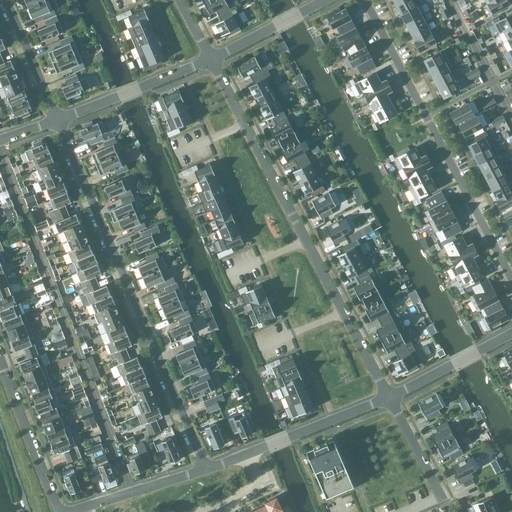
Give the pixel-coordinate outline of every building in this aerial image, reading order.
[(46,1),(49,0),(24,0),(28,9),(46,1)] [(42,15),(45,21),(57,16),(49,0),(46,1),(28,9),(33,19),(42,15)] [(219,17),(231,10),(228,6),(233,3),(231,0),(211,0),(204,4),(210,15),(216,12),(219,17)] [(408,0),(397,6),(397,7),(396,7),(399,12),(400,12),(401,15),(417,7),(421,5),(417,0),(408,0)] [(495,0),(488,4),(493,14),(510,5),(508,1),(507,0),(495,0)] [(417,7),(401,15),(406,24),(422,16),(417,7)] [(133,27),(149,20),(144,8),(139,10),(140,12),(132,15),(129,16),(128,17),(133,27)] [(355,29),(350,20),(351,20),(350,17),(347,12),(346,9),(336,14),(334,11),(326,15),(333,29),(338,26),(343,35),(355,29)] [(231,10),(219,17),(221,21),(215,25),(221,36),(227,34),(228,37),(241,30),(239,27),(244,24),(238,13),(233,15),(231,10)] [(504,32),(503,32),(511,27),(511,14),(495,24),(500,34),(504,32)] [(57,16),(45,21),(47,27),(38,30),(43,42),(64,32),(57,16)] [(422,16),(406,24),(411,33),(427,25),(422,16)] [(133,27),(137,36),(137,37),(153,30),(149,20),(133,27)] [(77,23),(68,27),(71,34),(80,30),(77,23)] [(411,33),(415,42),(416,42),(431,34),(431,33),(427,25),(411,33)] [(511,27),(503,32),(504,32),(508,41),(511,38),(511,27)] [(365,48),(360,39),(361,39),(360,36),(357,31),(356,28),(355,29),(343,35),(338,37),(344,48),(348,46),(353,54),(353,55),(365,48)] [(137,37),(137,36),(132,38),(136,48),(157,39),(157,38),(153,30),(137,37)] [(431,33),(431,34),(416,42),(415,42),(414,42),(419,52),(440,42),(435,32),(431,33)] [(79,52),(74,41),(72,36),(60,41),(62,47),(48,53),(53,63),(79,52)] [(157,38),(157,39),(136,48),(140,57),(161,48),(161,49),(164,48),(159,37),(157,38)] [(281,44),(276,46),(280,53),(285,51),(281,44)] [(353,54),(348,57),(354,67),(358,65),(363,73),(361,74),(361,75),(376,67),(376,66),(375,67),(370,59),(371,58),(370,55),(367,50),(366,47),(365,48),(353,55),(353,54)] [(161,48),(140,57),(146,71),(163,64),(161,61),(166,59),(161,49),(161,48)] [(428,68),(429,71),(445,62),(445,63),(449,61),(444,51),(424,61),(425,62),(424,62),(427,68),(428,68)] [(53,63),(57,74),(71,68),(74,74),(86,69),(79,52),(53,63)] [(268,71),(260,54),(242,63),(242,62),(236,64),(243,78),(250,75),(252,79),(268,71)] [(2,57),(0,58),(0,76),(15,70),(11,60),(5,63),(2,57)] [(445,62),(429,71),(434,80),(450,71),(445,63),(445,62)] [(478,68),(466,74),(469,80),(480,74),(478,68)] [(0,76),(0,79),(3,87),(20,80),(15,70),(0,76)] [(254,99),(277,87),(268,71),(252,79),(254,84),(248,87),(254,99)] [(438,88),(439,89),(455,80),(454,80),(450,71),(434,80),(436,83),(435,83),(438,88)] [(381,83),(376,73),(358,82),(356,78),(350,81),(352,86),(355,85),(360,95),(364,93),(381,83)] [(62,88),(67,99),(72,97),(73,101),(81,97),(80,93),(91,89),(86,78),(79,81),(77,75),(65,80),(67,86),(62,88)] [(454,80),(455,80),(439,89),(444,98),(463,88),(458,78),(454,80)] [(307,84),(304,79),(297,83),(299,88),(307,84)] [(24,90),(20,80),(3,87),(8,97),(24,90)] [(392,91),(391,88),(388,83),(386,80),(381,83),(364,93),(369,103),(392,91)] [(254,99),(257,105),(260,104),(262,107),(262,108),(282,97),(277,87),(254,99)] [(24,90),(8,97),(12,107),(28,100),(29,100),(24,90)] [(168,109),(167,109),(184,102),(179,90),(174,92),(174,93),(158,100),(163,111),(168,109)] [(374,112),(392,103),(389,99),(395,96),(392,91),(369,103),(374,112)] [(272,117),(274,122),(286,116),(283,111),(288,108),(282,97),(262,108),(262,107),(259,109),(266,120),(272,117)] [(494,99),(483,105),(486,111),(497,105),(494,99)] [(32,110),(28,100),(12,107),(16,117),(21,115),(23,119),(31,115),(29,112),(32,110)] [(172,118),(172,119),(188,112),(184,102),(167,109),(168,109),(172,118)] [(374,112),(380,123),(397,114),(392,103),(374,112)] [(468,104),(450,113),(451,115),(454,120),(456,124),(474,115),(468,104)] [(172,119),(172,118),(167,120),(171,131),(175,130),(179,128),(187,124),(188,126),(193,124),(188,112),(172,119)] [(124,113),(118,115),(121,121),(126,119),(124,113)] [(276,141),(299,129),(293,118),(289,121),(286,116),(274,122),(277,127),(271,130),(276,141)] [(477,116),(459,126),(461,130),(464,135),(465,137),(483,128),(477,116)] [(502,116),(491,121),(494,127),(505,121),(502,116)] [(85,128),(81,130),(85,141),(88,140),(90,146),(105,140),(102,134),(106,133),(102,121),(93,125),(92,121),(84,124),(85,128)] [(300,143),(305,140),(299,129),(276,141),(280,147),(282,146),(284,150),(284,151),(300,142),(300,143)] [(469,146),(474,156),(493,145),(488,136),(469,146)] [(96,165),(118,156),(114,145),(118,144),(115,138),(103,143),(106,148),(92,154),(96,165)] [(25,152),(29,162),(33,161),(33,160),(50,153),(46,142),(43,144),(41,140),(33,144),(35,147),(25,152)] [(300,143),(300,142),(284,151),(284,150),(282,151),(288,163),(294,160),(297,164),(308,158),(300,143)] [(493,145),(474,156),(475,159),(478,164),(479,165),(494,156),(495,157),(498,155),(493,145)] [(421,159),(421,158),(415,148),(406,153),(398,157),(395,153),(390,156),(392,161),(394,160),(400,170),(403,169),(403,168),(421,159)] [(404,149),(395,153),(398,157),(406,153),(404,149)] [(33,160),(33,161),(37,170),(55,163),(50,153),(33,160)] [(408,178),(431,166),(430,164),(431,163),(428,158),(427,158),(426,155),(421,158),(421,159),(403,168),(403,169),(408,178)] [(118,156),(96,165),(101,176),(115,170),(117,176),(129,171),(126,164),(123,166),(118,156)] [(494,156),(479,165),(483,174),(499,165),(495,157),(494,156)] [(308,158),(297,164),(299,169),(293,172),(299,184),(321,172),(315,161),(311,163),(308,158)] [(59,173),(55,163),(37,170),(41,180),(59,173)] [(194,172),(199,182),(215,175),(210,163),(205,165),(206,167),(198,170),(195,172),(194,172)] [(488,183),(504,174),(499,165),(483,174),(488,183)] [(413,188),(431,178),(429,174),(434,171),(431,166),(408,178),(413,187),(413,188)] [(321,172),(299,184),(305,195),(311,191),(314,196),(325,190),(323,185),(327,183),(321,172)] [(41,180),(38,181),(42,192),(47,190),(64,182),(63,182),(59,173),(41,180)] [(491,189),(493,192),(509,183),(508,183),(504,174),(488,183),(488,184),(491,189)] [(219,185),(219,184),(215,175),(199,182),(203,191),(203,192),(219,185)] [(121,200),(133,195),(126,178),(105,187),(109,199),(119,195),(121,200)] [(431,178),(413,188),(413,187),(410,189),(415,199),(413,201),(415,206),(421,202),(419,198),(437,189),(431,178)] [(493,192),(497,200),(498,201),(511,193),(511,181),(508,183),(509,183),(493,192)] [(68,192),(64,182),(47,190),(51,199),(68,192)] [(198,193),(202,203),(223,194),(223,195),(226,194),(221,183),(219,184),(219,185),(203,192),(203,191),(198,193)] [(51,199),(50,200),(54,210),(49,212),(51,218),(68,211),(65,206),(72,203),(68,193),(68,192),(51,199)] [(312,201),(322,220),(333,214),(330,209),(341,203),(335,192),(330,194),(329,192),(312,201)] [(434,221),(452,211),(451,209),(448,204),(447,201),(445,202),(441,193),(442,193),(441,192),(426,200),(431,209),(425,212),(431,223),(434,221)] [(511,193),(498,201),(497,200),(496,201),(497,202),(496,202),(499,207),(500,207),(502,211),(511,205),(511,193)] [(211,211),(211,210),(227,203),(223,195),(223,194),(202,203),(206,213),(211,211)] [(119,221),(136,213),(136,214),(140,212),(133,195),(121,200),(124,206),(109,212),(114,223),(119,221)] [(356,199),(355,200),(357,205),(366,201),(363,195),(356,199)] [(211,210),(211,211),(215,220),(231,213),(227,203),(211,210)] [(11,212),(7,214),(9,221),(13,219),(18,218),(18,217),(16,211),(15,211),(11,212)] [(68,211),(51,218),(54,224),(56,223),(60,234),(64,232),(63,232),(81,224),(76,214),(70,217),(68,211)] [(434,221),(439,231),(442,229),(447,239),(454,235),(462,231),(462,230),(460,230),(456,222),(457,221),(456,219),(456,218),(453,213),(452,211),(434,221)] [(136,214),(136,213),(119,221),(123,231),(133,227),(135,233),(147,228),(144,222),(141,223),(136,214)] [(215,220),(219,230),(235,223),(231,213),(215,220)] [(326,227),(335,246),(347,240),(344,234),(352,230),(346,219),(344,220),(343,218),(326,227)] [(47,220),(35,225),(37,231),(50,226),(47,220)] [(223,239),(239,232),(235,223),(219,230),(223,239)] [(63,232),(64,232),(68,242),(71,241),(71,240),(85,234),(81,224),(63,232)] [(135,242),(139,253),(163,243),(159,233),(161,232),(158,226),(141,233),(144,238),(135,242)] [(360,230),(349,236),(352,242),(357,240),(363,236),(360,230)] [(223,239),(218,241),(223,252),(224,251),(228,249),(232,248),(239,245),(239,246),(245,244),(239,232),(223,239)] [(71,240),(71,241),(68,242),(72,251),(75,250),(89,244),(85,234),(71,240)] [(447,239),(441,242),(440,242),(442,247),(444,246),(456,239),(454,235),(447,239)] [(467,247),(467,246),(462,236),(444,246),(449,256),(467,247)] [(365,256),(360,245),(355,247),(352,242),(341,248),(343,253),(337,256),(343,268),(365,256)] [(89,244),(75,250),(72,251),(68,253),(73,263),(74,263),(74,262),(94,254),(93,254),(89,244)] [(449,256),(455,266),(478,254),(477,252),(474,246),(472,244),(467,246),(467,247),(449,256)] [(143,278),(160,270),(161,271),(167,268),(162,257),(160,258),(157,252),(145,257),(148,263),(138,267),(143,278)] [(78,272),(98,264),(99,264),(94,253),(93,254),(94,254),(74,262),(74,263),(78,272)] [(456,278),(477,267),(475,262),(480,259),(478,254),(455,266),(451,268),(456,278)] [(358,280),(369,274),(367,269),(371,267),(365,256),(343,268),(349,279),(355,276),(358,280)] [(33,258),(29,260),(25,261),(27,266),(35,263),(33,258)] [(0,265),(0,276),(5,275),(10,273),(6,263),(5,264),(2,265),(1,265),(0,265)] [(78,272),(76,273),(81,283),(79,283),(81,287),(82,289),(86,287),(87,287),(98,282),(96,277),(102,274),(98,264),(78,272)] [(456,278),(462,288),(459,289),(462,294),(468,291),(465,286),(483,277),(477,267),(456,278)] [(165,288),(176,283),(173,277),(165,280),(161,271),(160,270),(143,278),(148,288),(157,284),(159,290),(165,288)] [(360,299),(382,288),(376,277),(372,279),(369,274),(358,280),(360,285),(354,288),(360,299)] [(0,288),(9,285),(5,275),(0,276),(0,288)] [(497,300),(497,301),(498,300),(497,297),(495,292),(494,292),(493,289),(492,290),(487,282),(488,281),(488,280),(473,288),(478,297),(472,300),(477,311),(483,308),(483,307),(497,300)] [(100,288),(98,282),(87,287),(86,287),(82,289),(85,296),(86,295),(90,305),(91,304),(111,296),(111,295),(107,285),(100,288)] [(163,308),(184,299),(177,283),(176,283),(165,288),(167,293),(158,297),(163,308)] [(250,303),(266,296),(261,284),(256,286),(257,287),(248,291),(244,293),(241,294),(246,305),(250,303)] [(0,299),(13,295),(9,285),(0,288),(0,299)] [(365,304),(367,308),(367,309),(388,298),(382,288),(360,299),(363,306),(365,304)] [(0,311),(17,305),(13,295),(0,299),(0,311)] [(91,304),(95,314),(115,305),(116,306),(112,295),(111,295),(111,296),(91,304)] [(254,313),(271,306),(266,296),(250,303),(254,312),(254,313)] [(367,308),(365,309),(371,321),(377,318),(380,323),(391,317),(389,312),(394,309),(388,298),(367,309),(367,308)] [(179,321),(191,316),(184,299),(163,308),(167,319),(177,315),(179,321)] [(483,307),(483,308),(488,316),(482,320),(487,330),(491,328),(492,332),(500,327),(499,324),(508,319),(507,316),(505,311),(504,311),(503,308),(502,309),(497,301),(497,300),(483,307)] [(4,322),(25,313),(21,303),(17,305),(0,311),(0,313),(3,322),(4,322)] [(95,314),(94,314),(99,325),(102,323),(120,315),(116,306),(115,305),(95,314)] [(254,313),(254,312),(249,314),(254,325),(257,324),(261,322),(270,318),(271,320),(276,318),(271,306),(254,313)] [(403,316),(410,314),(408,308),(401,310),(403,316)] [(8,332),(29,324),(25,313),(4,322),(8,332)] [(102,323),(106,333),(124,325),(120,315),(102,323)] [(191,316),(179,321),(181,326),(167,332),(172,343),(181,340),(192,335),(198,332),(191,316)] [(47,325),(45,317),(33,320),(36,329),(47,325)] [(382,342),(404,330),(399,319),(394,322),(391,317),(380,323),(382,327),(376,331),(382,342)] [(469,323),(464,326),(469,335),(474,332),(469,323)] [(12,342),(29,335),(33,334),(29,324),(8,332),(12,342)] [(106,333),(111,342),(111,343),(128,335),(124,325),(106,333)] [(77,333),(76,334),(79,340),(80,340),(84,338),(85,342),(86,341),(92,339),(88,329),(86,330),(84,330),(77,333)] [(397,355),(408,349),(406,344),(410,341),(404,330),(382,342),(388,353),(394,350),(397,355)] [(29,335),(12,342),(16,352),(23,349),(25,355),(37,350),(35,344),(32,345),(29,335)] [(111,343),(111,342),(107,344),(111,354),(110,355),(112,361),(117,359),(128,354),(126,348),(133,346),(128,335),(111,343)] [(192,335),(181,340),(183,345),(194,340),(192,335)] [(65,340),(57,343),(59,348),(67,345),(65,340)] [(181,366),(202,357),(195,340),(194,340),(183,345),(185,351),(176,355),(181,366)] [(397,355),(399,359),(393,363),(399,374),(404,372),(406,375),(418,368),(417,365),(421,363),(415,351),(411,353),(408,349),(397,355)] [(511,366),(511,350),(511,349),(504,354),(505,357),(502,358),(507,369),(511,366)] [(20,363),(24,374),(45,366),(41,355),(39,356),(37,350),(25,355),(27,361),(20,363)] [(117,359),(119,364),(116,366),(121,376),(122,376),(122,375),(142,367),(137,357),(131,359),(128,354),(117,359)] [(202,357),(181,366),(185,376),(194,372),(197,378),(209,373),(202,357)] [(281,376),(298,369),(293,357),(288,359),(288,361),(281,364),(277,366),(274,367),(272,368),(277,379),(282,377),(281,376)] [(49,376),(45,366),(24,374),(26,380),(25,380),(27,384),(49,376)] [(122,375),(122,376),(126,386),(129,385),(146,377),(147,377),(142,366),(142,367),(122,375)] [(286,386),(302,379),(298,369),(281,376),(282,377),(286,386)] [(209,373),(197,378),(199,384),(190,388),(195,399),(216,390),(209,373)] [(30,388),(32,394),(53,386),(49,376),(27,384),(28,389),(30,388)] [(146,377),(129,385),(133,395),(136,393),(150,387),(146,377)] [(290,396),(306,389),(302,379),(286,386),(289,395),(290,396)] [(56,396),(53,386),(32,394),(36,404),(56,396)] [(136,393),(140,402),(140,403),(154,397),(150,387),(136,393)] [(289,407),(310,398),(306,389),(290,396),(289,395),(285,397),(289,407)] [(240,390),(235,393),(237,398),(243,396),(240,390)] [(436,393),(418,403),(425,416),(427,415),(430,420),(441,414),(438,409),(446,405),(440,394),(437,395),(436,393)] [(40,415),(40,414),(57,408),(61,406),(56,396),(36,404),(35,404),(39,415),(40,415)] [(141,414),(159,407),(154,397),(140,403),(140,402),(137,404),(141,414)] [(218,403),(215,397),(204,402),(206,408),(218,403)] [(310,398),(289,407),(295,421),(312,414),(310,410),(314,408),(310,398)] [(206,408),(209,414),(221,409),(218,403),(206,408)] [(91,407),(80,411),(82,417),(83,416),(89,414),(93,412),(91,407)] [(159,407),(141,414),(137,415),(142,426),(145,425),(147,430),(159,425),(156,420),(163,417),(159,407)] [(61,418),(57,408),(40,414),(40,415),(43,424),(61,418)] [(234,434),(239,432),(242,438),(253,434),(251,429),(255,427),(251,419),(248,421),(244,412),(227,420),(234,434)] [(90,418),(88,418),(91,425),(93,425),(96,423),(93,416),(90,418)] [(64,428),(64,427),(61,418),(43,424),(47,434),(64,428)] [(460,435),(454,424),(449,427),(447,422),(435,428),(438,433),(432,436),(437,447),(460,435)] [(209,437),(205,438),(208,446),(212,445),(214,449),(225,445),(216,423),(205,428),(209,437)] [(159,425),(147,430),(144,432),(146,438),(161,431),(159,425)] [(51,444),(72,436),(68,426),(64,427),(64,428),(47,434),(51,444)] [(466,446),(460,435),(437,447),(443,458),(450,455),(452,460),(464,454),(461,449),(466,446)] [(63,452),(65,458),(80,452),(78,449),(77,446),(76,446),(72,436),(51,444),(55,455),(63,452)] [(122,441),(125,447),(136,442),(133,436),(122,441)] [(161,442),(170,463),(181,459),(179,456),(183,454),(180,446),(176,448),(172,438),(161,442)] [(307,452),(318,478),(326,498),(354,486),(334,441),(307,452)] [(85,450),(87,456),(104,450),(101,443),(85,450)] [(67,463),(82,458),(80,452),(65,458),(67,463)] [(127,465),(130,473),(134,471),(135,474),(146,470),(139,453),(128,457),(131,463),(127,465)] [(451,466),(458,479),(460,478),(463,483),(474,477),(471,472),(479,468),(473,457),(470,458),(469,456),(451,466)] [(97,463),(105,484),(116,480),(114,476),(118,474),(115,466),(111,468),(108,459),(97,463)] [(75,473),(64,477),(66,483),(62,484),(65,492),(69,491),(71,494),(81,490),(75,473)] [(265,502),(267,506),(270,511),(291,511),(288,506),(282,509),(277,497),(265,502)] [(497,511),(492,497),(478,503),(479,505),(473,508),(475,511),(497,511)]
